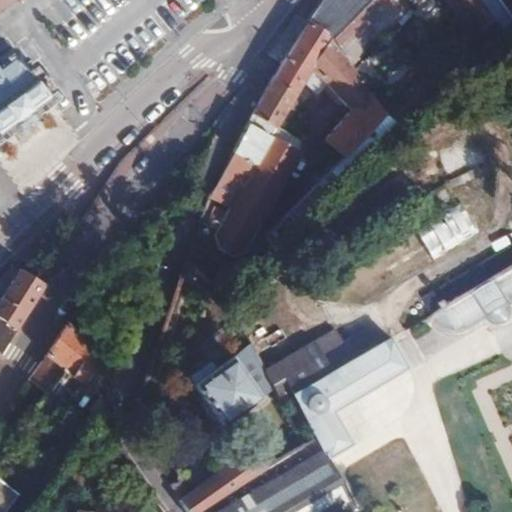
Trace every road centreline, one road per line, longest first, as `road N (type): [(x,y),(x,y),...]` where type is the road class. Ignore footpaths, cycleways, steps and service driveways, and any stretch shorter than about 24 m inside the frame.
road 1 (residential): [(253,24),(239,76),(173,141),(0,394)]
road 2 (secondary): [(0,253),(253,24)]
